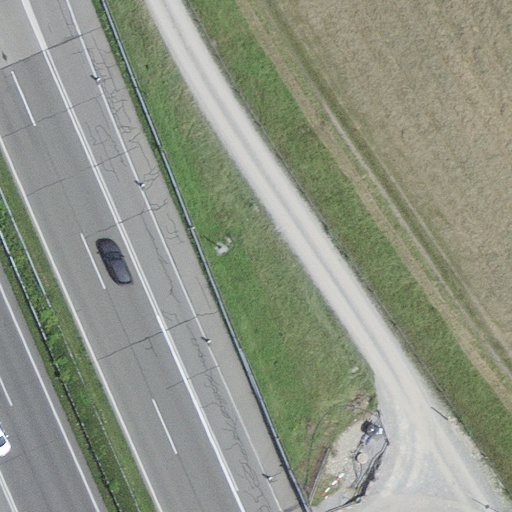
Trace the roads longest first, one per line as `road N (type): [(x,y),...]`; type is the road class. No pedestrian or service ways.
road 1 (motorway): [(201,511),(0,42)]
road 2 (motorway): [(0,379),(57,511)]
